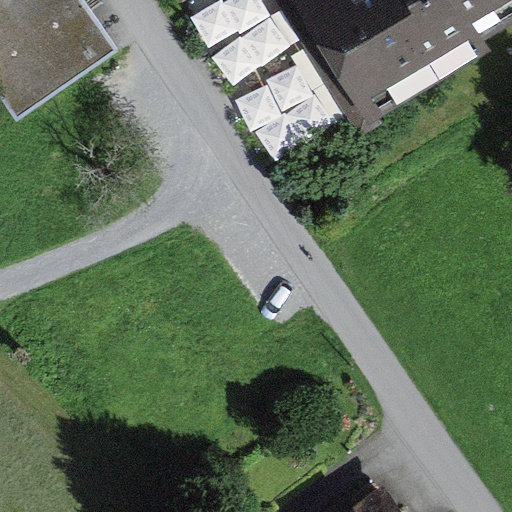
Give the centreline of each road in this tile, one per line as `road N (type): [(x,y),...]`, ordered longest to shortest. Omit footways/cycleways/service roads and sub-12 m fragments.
road 1 (residential): [(493,511),(135,0)]
road 2 (track): [(256,177),(0,289)]
